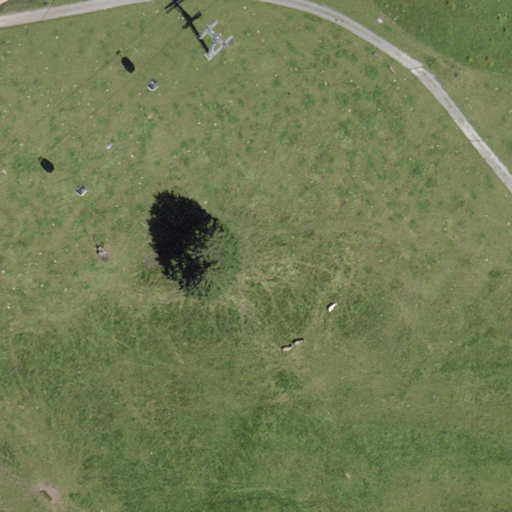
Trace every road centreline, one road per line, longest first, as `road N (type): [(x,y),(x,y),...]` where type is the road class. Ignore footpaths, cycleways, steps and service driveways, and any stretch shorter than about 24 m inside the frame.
road 1 (track): [(267,0),(342,16),(419,61),(511,180)]
road 2 (track): [(0,16),(123,0)]
